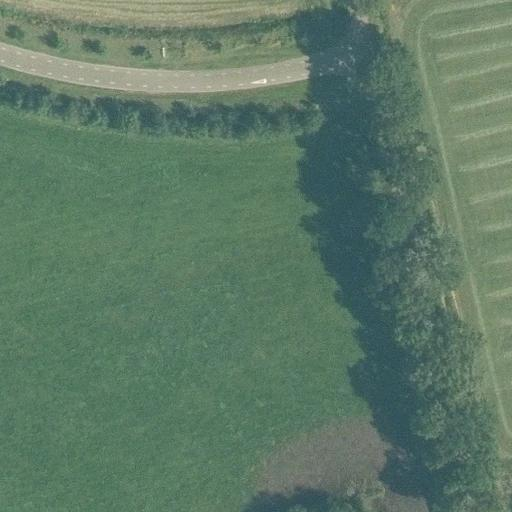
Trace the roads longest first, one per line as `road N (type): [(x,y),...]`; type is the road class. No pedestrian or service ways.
road 1 (unclassified): [(479,511),(360,54)]
road 2 (unclassified): [(360,54),(341,73),(243,95),(88,89),(0,64)]
